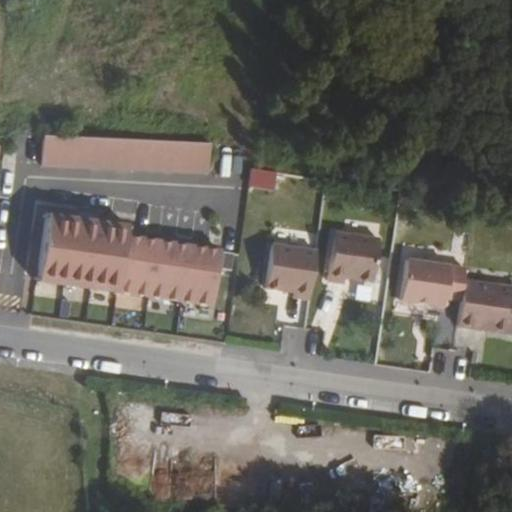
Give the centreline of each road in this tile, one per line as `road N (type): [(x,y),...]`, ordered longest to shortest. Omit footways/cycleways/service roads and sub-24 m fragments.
road 1 (residential): [(0,341),(511,415)]
road 2 (unknown): [(0,314),(12,247),(26,222),(90,212),(199,231)]
